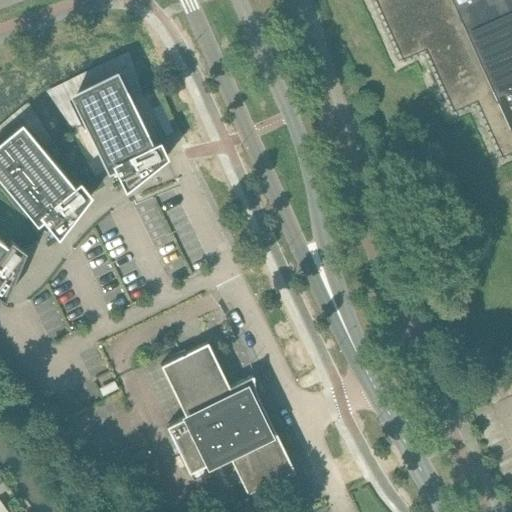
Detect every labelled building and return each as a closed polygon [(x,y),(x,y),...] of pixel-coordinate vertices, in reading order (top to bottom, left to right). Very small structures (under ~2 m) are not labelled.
[(454,114),(474,106),(498,158),(511,151),(511,0),(374,0),(403,63),(426,52),(454,114)] [(159,139),(152,143),(120,78),(72,101),(107,172),(114,169),(124,190),(167,156),(159,139)] [(57,238),(91,195),(82,184),(79,180),(73,185),(55,164),(44,150),(37,142),(27,130),(0,152),(0,180),(2,184),(13,196),(36,225),(42,220),(44,222),(57,238)] [(170,278),(188,270),(152,195),(134,204),(170,278)] [(0,297),(3,299),(4,300),(25,251),(14,243),(10,240),(6,245),(0,240),(0,297)] [(294,471),(258,398),(255,391),(253,383),(252,375),(250,375),(250,376),(228,386),(206,341),(160,364),(185,416),(165,425),(188,472),(227,453),(246,492),(291,471),(292,472),(294,471)]
